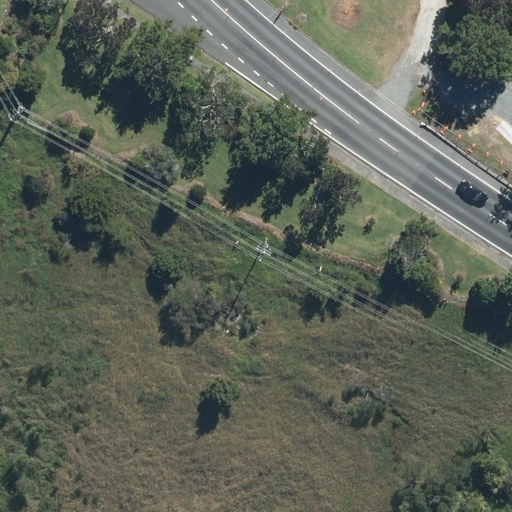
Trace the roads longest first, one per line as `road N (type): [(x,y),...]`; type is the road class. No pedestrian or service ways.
road 1 (trunk): [(268,52),(511,230)]
road 2 (residential): [(268,52),(154,0)]
